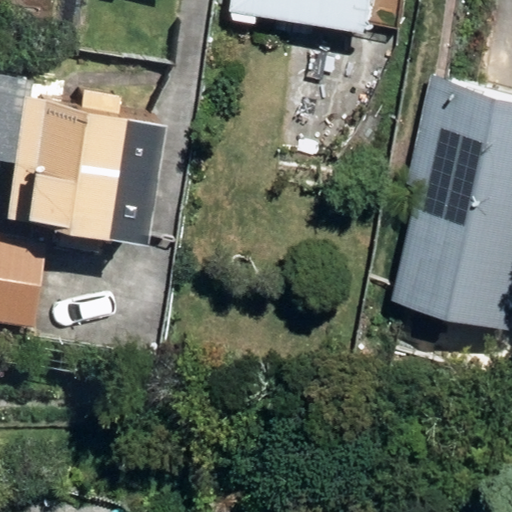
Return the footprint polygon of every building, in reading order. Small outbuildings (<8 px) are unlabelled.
[(13,0),(13,24),(54,24),(54,0),(13,0)] [(247,0),(247,1),(380,20),(382,0),(247,0)] [(414,287),(511,308),(511,76),(462,66),(414,287)] [(9,204),(152,224),(169,103),(27,85),(9,204)] [(0,315),(34,320),(46,237),(0,230),(0,315)]
